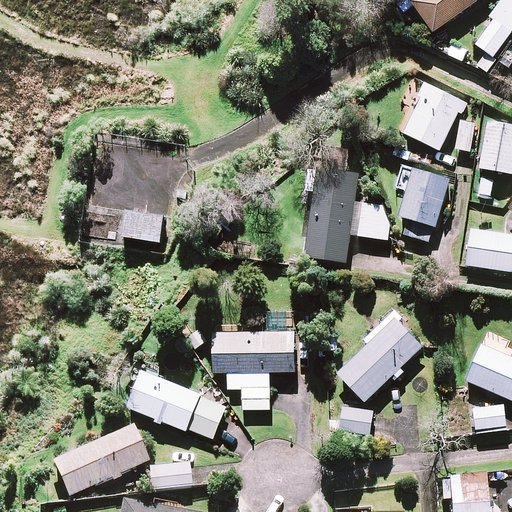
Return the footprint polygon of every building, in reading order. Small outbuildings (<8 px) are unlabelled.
[(483,0),(418,0),(413,5),(435,35),(483,0)] [(511,34),(511,2),(509,0),(505,0),(492,19),(496,21),(477,47),(494,59),(511,34)] [(464,104),(427,87),(404,136),(442,153),(464,104)] [(476,125),(462,123),(457,151),(471,154),(476,125)] [(511,129),(489,125),(481,171),(511,176),(511,129)] [(360,175),(320,170),(308,258),(348,263),(360,175)] [(413,241),(430,245),(434,229),(438,230),(451,182),(415,172),(414,174),(400,171),(395,189),(409,192),(402,219),(418,224),(413,241)] [(495,179),(481,178),(480,198),(494,198),(495,179)] [(393,207),(364,204),(360,237),(389,241),(393,207)] [(166,218),(126,212),(123,237),(162,243),(166,218)] [(511,237),(473,232),(467,267),(511,274),(511,237)] [(393,378),(397,382),(406,373),(402,369),(425,348),(401,322),(404,319),(397,311),(365,341),(370,347),(341,374),(367,402),(393,378)] [(229,373),(230,390),(243,390),(243,395),(239,395),(239,403),(244,403),(244,410),(272,410),(271,373),(296,372),(295,313),(268,314),(269,333),(216,334),(217,373),(229,373)] [(511,358),(483,346),(468,381),(511,400),(511,358)] [(164,372),(140,363),(135,379),(141,381),(131,409),(158,419),(156,424),(164,427),(165,422),(216,440),(228,407),(203,398),(204,395),(162,379),(164,372)] [(505,406),(473,409),(476,433),(508,430),(505,406)] [(375,412),(337,407),(334,431),(372,436),(375,412)] [(149,463),(134,428),(55,464),(71,498),(149,463)] [(193,488),(190,466),(156,470),(158,491),(193,488)] [(489,511),(487,476),(450,478),(451,511),(489,511)] [(175,511),(125,503),(123,511),(175,511)]
